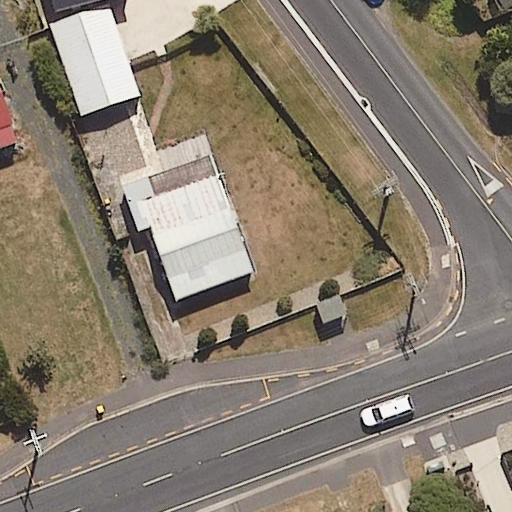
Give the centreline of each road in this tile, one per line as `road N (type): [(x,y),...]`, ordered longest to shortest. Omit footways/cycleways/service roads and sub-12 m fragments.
road 1 (secondary): [(511,350),(68,511)]
road 2 (unclassified): [(329,0),(511,240)]
